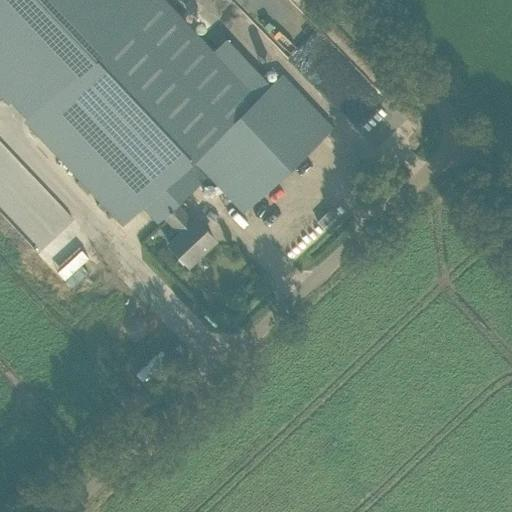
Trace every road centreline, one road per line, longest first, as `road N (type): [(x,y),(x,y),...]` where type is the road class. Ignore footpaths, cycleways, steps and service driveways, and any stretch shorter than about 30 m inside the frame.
road 1 (unclassified): [(67,511),(469,137)]
road 2 (unclassified): [(469,137),(337,0)]
